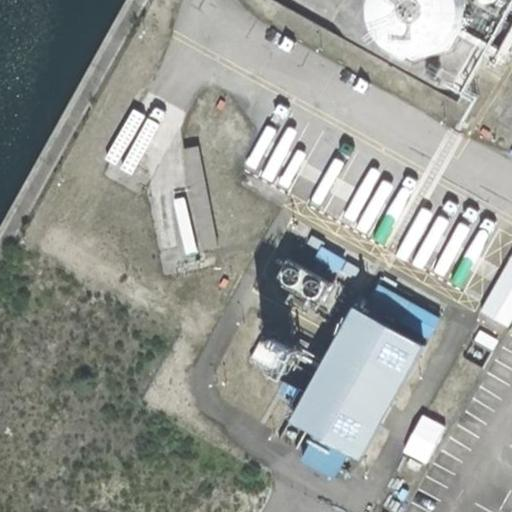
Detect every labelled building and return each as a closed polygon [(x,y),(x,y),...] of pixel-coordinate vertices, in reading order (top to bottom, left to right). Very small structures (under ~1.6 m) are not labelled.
[(420,62),(433,53),(444,36),(447,20),(443,3),(441,0),(359,0),(355,20),(358,36),(368,53),(383,63),(401,66),(420,62)] [(209,183),(201,143),(186,146),(195,186),(209,183)] [(187,264),(205,260),(185,156),(166,159),(187,264)] [(511,246),(469,324),(497,340),(511,313),(511,246)] [(286,247),(279,258),(324,284),(331,272),(286,247)] [(257,293),(304,320),(320,292),(274,265),(257,293)] [(354,317),(418,351),(429,330),(366,296),(354,317)] [(343,320),(281,433),(304,446),(338,465),(353,473),(414,358),(343,320)] [(467,341),(452,368),(473,379),(487,353),(467,341)] [(248,367),(267,378),(277,360),(259,350),(248,367)] [(433,462),(451,425),(423,411),(404,447),(433,462)] [(338,465),(304,446),(291,472),(324,490),(338,465)]
